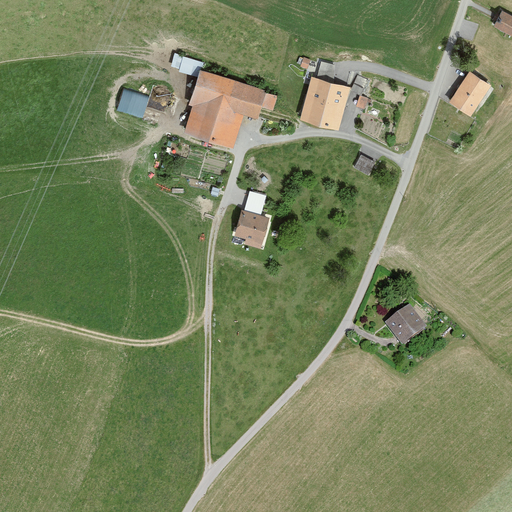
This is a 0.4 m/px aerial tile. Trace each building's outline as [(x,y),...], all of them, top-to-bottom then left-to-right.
[(511,16),(503,11),(494,27),(511,37),(511,16)] [(265,86),(200,65),(188,101),(192,103),(184,129),(233,145),(244,110),(258,114),(261,104),(273,108),(277,93),(264,89),(265,86)] [(358,72),(351,88),(363,93),(369,77),(358,72)] [(350,84),(311,73),(300,115),(339,126),(350,84)] [(488,87),(470,75),(452,102),(470,114),(488,87)] [(141,117),(149,95),(124,86),(116,108),(141,117)] [(376,160),(361,152),(354,165),(368,173),(376,160)] [(270,215),(242,207),(234,233),(246,236),(244,242),(261,247),(270,215)] [(410,304),(385,323),(402,345),(427,326),(410,304)]
